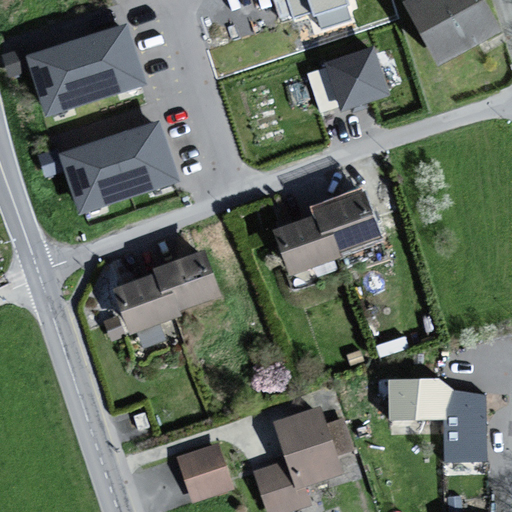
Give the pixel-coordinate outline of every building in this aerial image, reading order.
[(316,14),(350,4),(348,0),(274,0),(280,18),(293,14),(294,18),(315,11),(316,14)] [(484,0),(412,0),(444,59),(500,29),(484,0)] [(128,24),(29,57),(48,115),(147,83),(128,24)] [(374,51),(310,73),(322,111),(387,89),(374,51)] [(162,122),(62,154),(81,212),(181,180),(162,122)] [(368,194),(318,211),(320,216),(328,239),(337,236),(343,253),(383,240),(368,194)] [(328,239),(320,216),(280,230),(297,277),(345,260),(343,253),(337,236),(328,239)] [(208,253),(159,270),(161,275),(169,298),(178,295),(183,313),(224,299),(208,253)] [(169,298),(161,275),(121,289),(137,336),(186,320),(183,313),(178,295),(169,298)] [(122,320),(110,325),(117,341),(128,336),(122,320)] [(487,461),(486,393),(454,390),(439,379),(388,379),(390,420),(445,420),(445,463),(487,461)] [(349,472),(326,406),(280,423),(293,460),(260,472),(274,511),(298,511),(318,505),(311,486),(349,472)] [(145,412),(135,415),(140,430),(150,427),(145,412)] [(223,446),(181,458),(195,503),(236,491),(223,446)]
